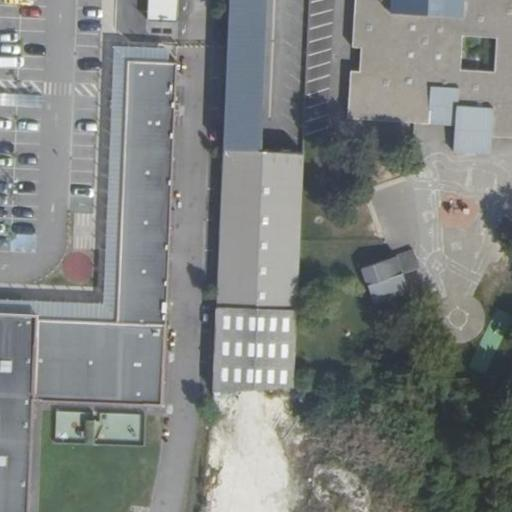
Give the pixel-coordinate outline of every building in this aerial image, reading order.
[(231,0),(227,95),(226,130),(262,133),(263,94),(267,20),(267,0),(231,0)] [(511,0),(355,0),(353,52),(361,52),(361,76),(351,76),(348,123),(408,125),(432,127),(432,121),(458,121),(458,128),(456,155),(477,156),(494,157),(495,140),(511,140),(511,0)] [(0,511),(29,511),(34,398),(164,403),(173,63),(130,61),(116,321),(0,313),(0,511)] [(206,100),(205,133),(218,133),(218,101),(206,100)] [(292,385),(306,134),(262,133),(226,130),(213,391),(292,385)] [(417,256),(395,263),(378,269),(363,274),(373,310),(386,305),(391,323),(410,316),(405,299),(410,297),(405,280),(422,274),(417,256)] [(143,441),(144,413),(105,412),(104,440),(143,441)]
